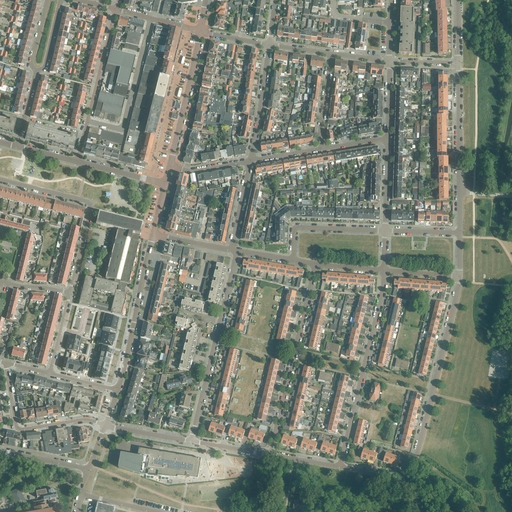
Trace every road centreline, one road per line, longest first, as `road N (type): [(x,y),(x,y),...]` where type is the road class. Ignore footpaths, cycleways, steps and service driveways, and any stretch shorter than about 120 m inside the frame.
road 1 (residential): [(401,474),(417,454),(459,276)]
road 2 (residential): [(339,467),(383,270)]
road 3 (residential): [(191,441),(237,250)]
road 4 (residential): [(270,454),(315,264)]
road 5 (residential): [(69,293),(89,204),(0,180)]
road 6 (residential): [(459,233),(458,63)]
road 7 (tertiary): [(117,390),(153,235)]
road 8 (residential): [(189,28),(151,180)]
road 9 (residential): [(104,425),(82,419),(18,427),(7,362)]
road 10 (residential): [(87,121),(122,130),(151,18)]
road 11 (tertiary): [(169,166),(200,31)]
road 12 (residential): [(293,260),(295,228),(384,230)]
